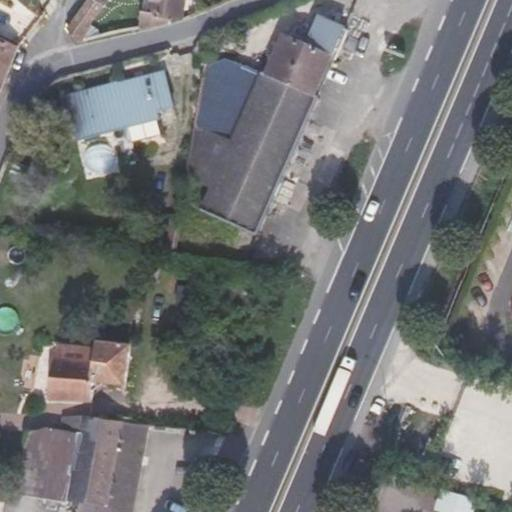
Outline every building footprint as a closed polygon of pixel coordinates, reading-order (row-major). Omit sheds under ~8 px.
[(86,0),(68,27),(78,41),(85,38),(93,19),(106,0),(86,0)] [(180,18),(183,0),(152,0),(150,13),(144,13),(142,26),(157,25),(180,18)] [(206,63),(196,125),(298,138),(318,92),(345,30),(319,19),(310,40),(303,36),(300,41),(283,34),(265,73),(222,55),(206,63)] [(0,91),(18,46),(0,36),(0,91)] [(127,126),(159,118),(157,109),(171,105),(164,75),(71,101),(80,138),(127,126)] [(163,133),(159,118),(127,126),(131,141),(163,133)] [(189,168),(187,177),(214,190),(205,210),(256,233),(291,153),(298,138),(196,125),(195,130),(190,162),(189,168)] [(172,160),(190,162),(195,130),(178,128),(172,160)] [(126,386),(131,345),(97,342),(95,348),(57,343),(49,400),(90,403),(93,383),(126,386)] [(28,433),(17,492),(13,511),(128,511),(146,424),(83,416),(78,434),(59,430),(46,427),(28,433)] [(78,434),(83,416),(63,417),(59,430),(78,434)] [(490,488),(486,502),(502,507),(506,493),(490,488)] [(511,511),(511,509),(502,507),(486,502),(483,511),(511,511)]
